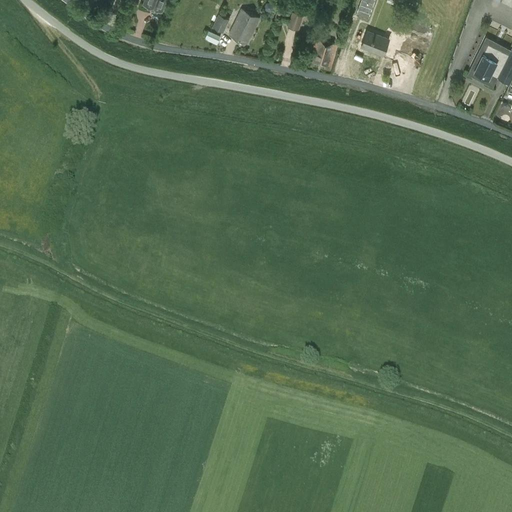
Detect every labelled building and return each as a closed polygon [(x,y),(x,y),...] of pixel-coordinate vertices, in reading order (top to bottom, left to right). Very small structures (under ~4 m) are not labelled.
[(166,0),(144,0),(143,5),(162,12),(166,0)] [(248,42),(260,17),(241,8),(229,33),(248,42)] [(299,30),(304,15),(293,11),(288,27),(299,30)] [(219,13),(213,26),(224,32),(230,19),(219,13)] [(402,26),(390,59),(414,67),(426,35),(402,26)] [(205,37),(217,42),(220,35),(208,30),(205,37)] [(367,30),(361,46),(382,54),(389,38),(367,30)] [(330,65),(336,43),(316,37),(310,59),(330,65)] [(511,47),(509,53),(488,43),(474,70),(488,77),(492,70),(499,74),(498,76),(510,83),(511,79),(511,47)] [(352,74),(355,51),(343,50),(340,73),(352,74)]
